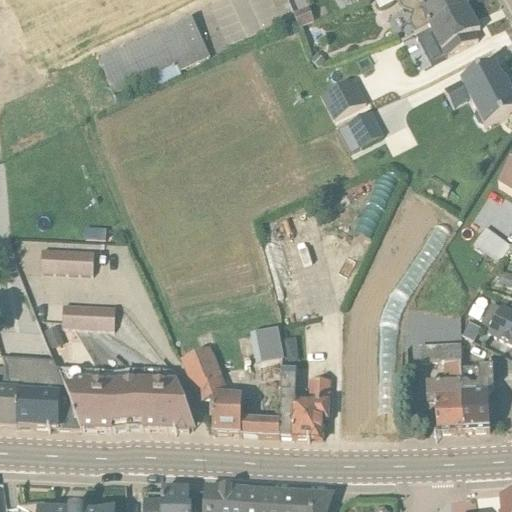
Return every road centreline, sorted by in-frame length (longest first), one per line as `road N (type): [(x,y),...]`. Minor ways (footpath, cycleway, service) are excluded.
road 1 (primary): [(433,468),(236,468),(0,454)]
road 2 (track): [(178,325),(98,126),(72,85),(14,73),(0,25)]
